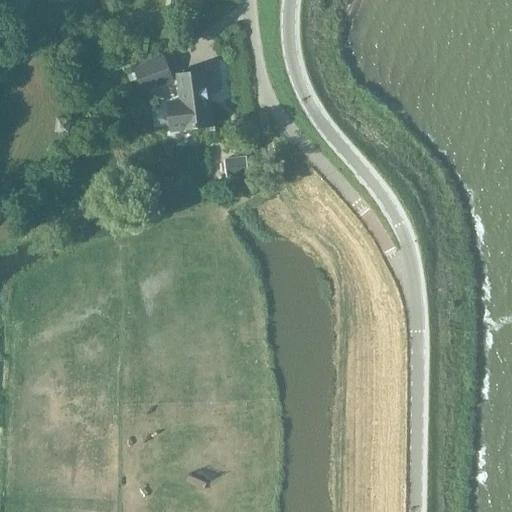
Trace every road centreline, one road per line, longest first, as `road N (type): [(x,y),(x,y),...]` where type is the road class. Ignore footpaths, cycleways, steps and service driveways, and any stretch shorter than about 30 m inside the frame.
road 1 (tertiary): [(417,307),(364,211),(265,93),(250,0)]
road 2 (tertiary): [(417,307),(397,218),(300,85),(291,0)]
road 3 (tertiary): [(416,511),(417,307)]
